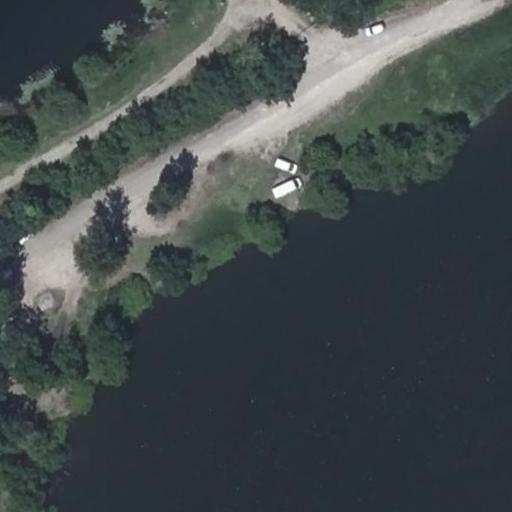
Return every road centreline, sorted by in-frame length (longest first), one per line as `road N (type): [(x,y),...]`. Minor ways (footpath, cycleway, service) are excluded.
road 1 (track): [(0,279),(295,112),(463,0)]
road 2 (track): [(0,182),(53,162),(260,0)]
road 3 (track): [(359,69),(260,0)]
